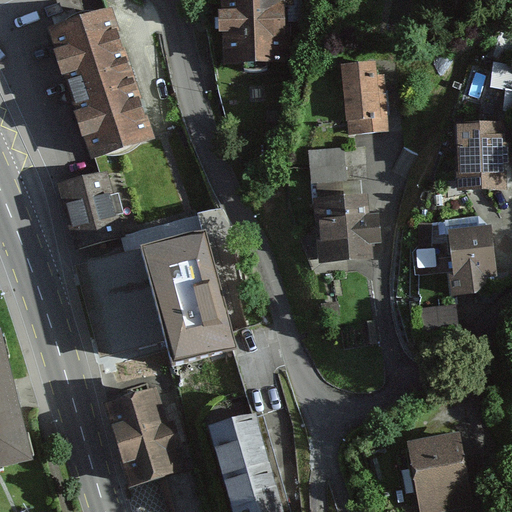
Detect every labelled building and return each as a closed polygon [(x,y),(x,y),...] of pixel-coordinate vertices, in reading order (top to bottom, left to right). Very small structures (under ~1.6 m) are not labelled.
[(283,0),(230,0),(233,67),(286,65),(283,0)] [(117,19),(59,37),(98,159),(156,141),(117,19)] [(384,68),(347,72),(353,138),(391,134),(384,68)] [(505,126),(454,128),(457,196),(508,193),(507,168),(509,168),(508,147),(504,147),(503,139),(505,139),(505,126)] [(345,149),(309,153),(312,186),(348,183),(345,149)] [(113,177),(65,188),(81,253),(128,242),(113,177)] [(368,198),(313,203),(320,268),(374,263),(373,248),(382,247),(379,217),(370,218),(368,198)] [(489,225),(449,230),(458,301),(487,297),(485,280),(496,279),(489,225)] [(119,270),(77,282),(96,350),(151,335),(156,353),(191,343),(179,300),(132,313),(119,270)] [(7,340),(0,342),(0,477),(38,468),(7,340)] [(164,398),(114,412),(138,494),(188,480),(164,398)] [(286,511),(262,424),(216,436),(237,511),(286,511)] [(460,444),(412,451),(420,511),(425,511),(470,505),(460,444)]
